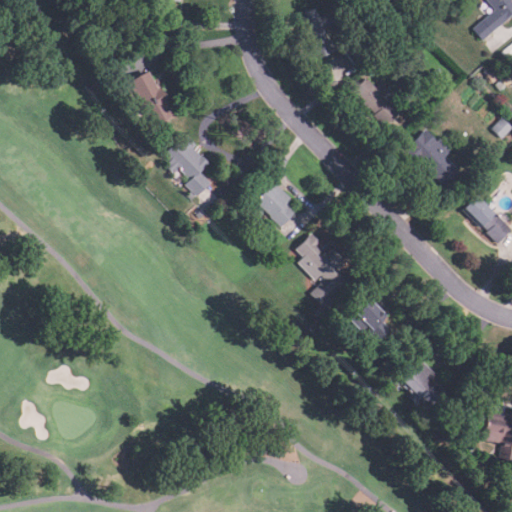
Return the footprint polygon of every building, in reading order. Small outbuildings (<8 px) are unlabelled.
[(511,0),(483,0),(491,9),(468,27),(478,39),(511,12),(511,0)] [(326,13),(314,17),(310,7),(294,13),(310,58),(327,52),(318,27),(330,22),(326,13)] [(169,115),(146,69),(124,80),(146,126),(169,115)] [(384,101),(360,77),(347,90),(371,114),(384,101)] [(500,137),(510,127),(499,117),(489,128),(500,137)] [(442,155),(446,151),(423,127),(402,147),(440,187),(457,171),(442,155)] [(206,161),(178,133),(159,152),(167,160),(165,162),(183,180),(181,183),(193,194),(206,181),(196,171),(206,161)] [(267,181),(249,199),(276,226),(294,208),(267,181)] [(458,207),(493,242),(507,228),(472,194),(458,207)] [(347,275),(338,266),(342,262),(328,247),(325,250),(307,232),(291,248),(299,256),(294,261),(315,283),(305,293),(317,305),(347,275)] [(349,316),(374,341),(391,324),(366,299),(349,316)] [(413,355),(392,375),(423,406),(443,386),(413,355)] [(511,444),(511,413),(484,410),(480,442),(511,444)]
